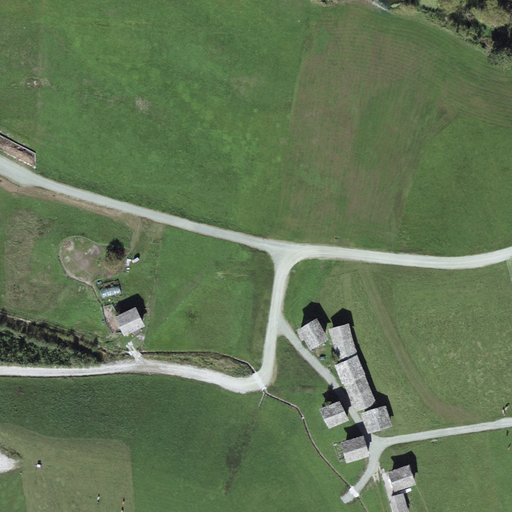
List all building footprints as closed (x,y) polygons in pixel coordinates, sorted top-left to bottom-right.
[(131,309),(112,319),(120,335),(140,325),(131,309)] [(312,319),(295,329),(305,348),(323,338),(312,319)] [(344,323),(326,328),(336,359),(353,354),(344,323)] [(355,358),(333,367),(351,411),(372,402),(355,358)] [(336,400),(317,408),(326,428),(344,420),(336,400)] [(383,405),(357,413),(363,432),(388,425),(383,405)] [(359,437),(336,444),(342,464),(365,456),(359,437)] [(409,465),(388,472),(395,492),(416,486),(409,465)] [(408,511),(405,496),(389,500),(392,511),(408,511)]
